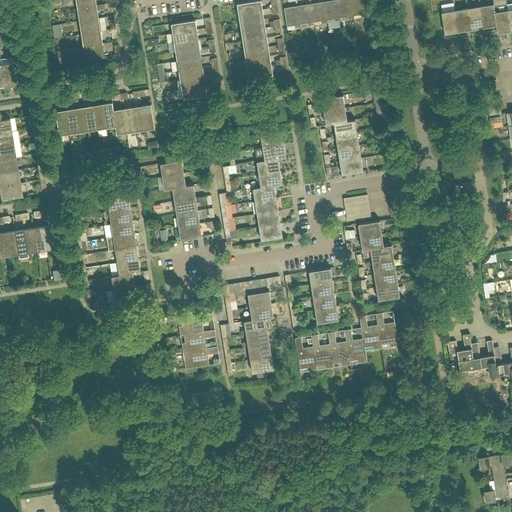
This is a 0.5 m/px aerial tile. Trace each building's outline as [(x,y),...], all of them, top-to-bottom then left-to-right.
[(239,12),(263,9),(261,0),(253,0),(237,3),(239,12)] [(335,20),(341,19),(337,0),(329,0),(324,1),(328,22),(328,21),(328,19),(334,17),(335,20)] [(348,18),(354,17),(351,0),(337,0),(341,19),(341,16),(348,15),(348,18)] [(365,0),(351,0),(354,17),(354,14),(361,13),(361,16),(368,15),(365,0)] [(324,1),(311,3),(314,24),(315,24),(314,21),(321,20),(322,23),(328,22),(324,1)] [(97,4),(78,7),(80,20),(99,17),(98,9),(105,8),(104,3),(97,4)] [(308,25),(314,24),(311,3),(298,5),(301,26),(302,26),(301,23),(308,22),(308,25)] [(495,11),(494,5),(494,3),(480,5),(484,26),(497,24),(495,11)] [(495,11),(497,24),(498,32),(511,30),(507,9),(506,3),(494,5),(495,11)] [(454,6),(455,9),(458,31),(471,28),(468,7),(462,8),(461,4),(454,6)] [(294,24),(295,27),(301,26),(298,5),(284,7),(288,28),(288,25),(294,24)] [(471,28),(484,26),(480,5),(468,7),(471,28)] [(240,22),(264,18),(263,9),(239,12),(240,22)] [(446,33),(458,31),(455,9),(442,11),(446,33)] [(82,33),(101,30),(99,17),(80,20),(82,33)] [(242,31),(266,27),(264,18),(240,22),(242,31)] [(173,32),(197,29),(196,19),(172,23),(173,32)] [(243,40),(267,36),(266,27),(242,31),(243,40)] [(175,42),(199,38),(197,29),(173,32),(175,42)] [(84,46),(103,43),(101,30),(82,33),(84,46)] [(245,50),(269,46),(267,36),(243,40),(245,50)] [(176,51),(200,47),(199,38),(175,42),(176,51)] [(103,43),(84,46),(86,59),(105,56),(103,43)] [(246,59),(270,55),(269,46),(245,50),(246,59)] [(178,60),(202,57),(200,47),(176,51),(178,60)] [(248,68),(272,64),(270,55),(246,59),(248,68)] [(179,70),(203,66),(202,57),(178,60),(179,70)] [(367,71),(369,70),(374,69),(373,65),(372,59),(366,60),(367,71)] [(0,63),(0,65),(3,85),(16,83),(13,62),(0,63)] [(272,64),(248,68),(249,78),(273,74),(272,64)] [(181,79),(205,75),(203,66),(179,70),(181,79)] [(205,75),(181,79),(182,88),(206,84),(205,75)] [(206,84),(182,88),(184,98),(208,94),(206,84)] [(324,110),(345,107),(343,94),(322,97),(324,110)] [(113,109),(114,109),(112,101),(103,103),(107,127),(116,125),(113,109)] [(97,128),(107,127),(103,103),(94,104),(97,128)] [(141,105),(145,128),(155,127),(151,103),(141,105)] [(88,130),(97,128),(94,104),(84,106),(88,130)] [(136,130),(145,128),(141,105),(132,106),(136,130)] [(79,131),(88,130),(84,106),(75,107),(79,131)] [(127,131),(136,130),(132,106),(123,108),(127,131)] [(70,133),(79,131),(75,107),(66,109),(70,133)] [(347,120),(345,107),(324,110),(326,124),(334,122),(347,120)] [(117,133),(127,131),(123,108),(114,109),(113,109),(116,125),(117,133)] [(60,134),(70,133),(66,109),(56,110),(60,134)] [(0,132),(12,131),(9,117),(0,118),(0,132)] [(336,135),(357,132),(355,119),(347,120),(334,122),(336,135)] [(263,146),(284,143),(282,130),(261,133),(263,146)] [(0,145),(14,143),(12,131),(0,132),(0,145)] [(338,148),(359,144),(357,132),(336,135),(338,148)] [(0,158),(16,156),(14,143),(0,145),(0,158)] [(278,157),(279,157),(286,156),(284,143),(263,146),(265,159),(278,157)] [(340,160),(361,157),(359,144),(338,148),(340,160)] [(0,171),(18,169),(16,156),(0,158),(0,171)] [(281,170),(279,157),(278,157),(265,159),(257,160),(259,173),(281,170)] [(361,157),(340,160),(342,174),(364,170),(361,157)] [(163,176),(184,172),(182,159),(161,163),(163,176)] [(0,184),(20,182),(18,169),(0,171),(0,184)] [(275,184),(283,183),(281,170),(259,173),(261,186),(275,184)] [(186,185),(184,172),(163,176),(165,189),(173,187),(186,185)] [(20,182),(0,184),(0,195),(1,198),(22,195),(20,182)] [(175,200),(196,197),(194,183),(186,185),(173,187),(175,200)] [(277,197),(275,184),(261,186),(253,187),(255,200),(277,197)] [(394,204),(401,202),(409,201),(408,193),(400,194),(393,196),(394,204)] [(110,210),(131,207),(129,194),(108,197),(110,210)] [(177,213),(198,209),(197,201),(200,201),(201,205),(208,204),(212,203),(211,194),(206,195),(196,197),(175,200),(177,213)] [(257,213),(279,210),(277,197),(255,200),(257,213)] [(112,223),(133,220),(131,207),(110,210),(112,223)] [(179,226),(200,222),(198,209),(177,213),(179,226)] [(259,226),(281,223),(279,210),(257,213),(259,226)] [(361,236),(382,232),(380,219),(358,223),(361,236)] [(114,236),(135,232),(133,220),(112,223),(114,236)] [(200,222),(179,226),(181,239),(202,235),(200,222)] [(42,225),(46,249),(56,247),(52,223),(42,225)] [(281,223),(259,226),(262,239),(283,236),(281,223)] [(36,251),(46,249),(42,225),(33,226),(36,251)] [(27,252),(36,251),(33,226),(23,228),(27,252)] [(28,256),(27,252),(23,228),(14,229),(18,253),(19,258),(28,256)] [(9,255),(18,253),(14,229),(5,231),(9,255)] [(0,256),(9,255),(5,231),(0,231),(0,256)] [(116,249),(138,245),(135,232),(114,236),(116,249)] [(384,245),(382,232),(361,236),(363,249),(371,248),(384,245)] [(373,260),(394,257),(392,244),(384,245),(371,248),(373,260)] [(118,261),(140,258),(138,245),(116,249),(118,261)] [(375,273),(396,270),(394,257),(373,260),(375,273)] [(120,274),(133,272),(142,271),(140,258),(118,261),(120,274)] [(311,283),(333,280),(331,267),(309,270),(311,283)] [(377,286),(398,283),(396,270),(375,273),(377,286)] [(114,288),(135,285),(133,272),(120,274),(112,275),(114,288)] [(314,296),(335,293),(333,280),(311,283),(314,296)] [(398,283),(377,286),(379,299),(400,296),(398,283)] [(114,302),(138,298),(135,285),(114,288),(112,289),(114,302)] [(250,306),(272,303),(270,290),(264,290),(259,291),(253,292),(248,293),(250,306)] [(316,309),(337,305),(335,293),(314,296),(316,309)] [(252,319),(266,317),(274,316),(272,303),(250,306),(252,319)] [(337,305),(316,309),(318,322),(339,318),(337,305)] [(183,325),(179,325),(181,334),(204,330),(203,320),(214,318),(213,312),(184,316),(178,317),(178,318),(182,317),(183,325)] [(383,312),(376,313),(378,324),(382,347),(381,343),(389,342),(390,346),(399,344),(395,321),(384,323),(383,312)] [(359,315),(361,326),(363,337),(365,350),(366,350),(365,346),(372,344),(373,348),(382,347),(378,324),(368,325),(366,314),(359,315)] [(165,316),(155,318),(157,325),(166,323),(165,316)] [(246,329),(241,330),(242,334),(246,333),(268,330),(266,317),(252,319),(244,320),(246,329)] [(358,362),(367,361),(366,350),(365,350),(363,337),(353,339),(351,328),(345,329),(346,340),(347,340),(350,363),(351,363),(350,359),(358,358),(358,362)] [(216,335),(215,329),(204,330),(181,334),(185,334),(186,341),(182,342),(183,351),(207,347),(205,337),(216,335)] [(248,341),(243,341),(244,347),(248,346),(270,342),(268,330),(246,333),(248,341)] [(335,331),(328,332),(330,343),(334,366),(334,362),(341,361),(342,365),(350,363),(347,340),(346,340),(336,342),(335,331)] [(318,333),(311,334),(313,345),(314,345),(317,369),(318,369),(317,365),(325,363),(325,367),(334,366),(330,343),(320,344),(318,333)] [(481,366),(480,356),(473,357),(469,333),(464,334),(466,348),(458,349),(456,339),(448,341),(451,358),(458,357),(460,369),(481,366)] [(308,366),(308,370),(317,369),(314,345),(313,345),(303,347),(301,336),(295,337),(300,371),(301,371),(300,367),(308,366)] [(504,372),(503,362),(496,363),(492,339),(487,340),(489,354),(480,356),(481,366),(488,365),(490,374),(504,372)] [(251,359),(272,355),(270,342),(248,346),(251,359)] [(218,345),(207,347),(183,351),(187,350),(188,358),(184,359),(186,368),(210,364),(208,353),(219,352),(218,345)] [(511,346),(509,347),(511,361),(503,362),(504,372),(511,371),(511,377),(511,346)] [(272,355),(251,359),(253,372),(274,368),(272,355)] [(511,451),(501,453),(503,464),(503,463),(511,462),(511,451)] [(505,477),(503,463),(503,464),(501,453),(479,457),(481,467),(492,465),(494,479),(505,477)] [(505,477),(494,479),(495,488),(485,490),(486,500),(509,497),(505,477)]
